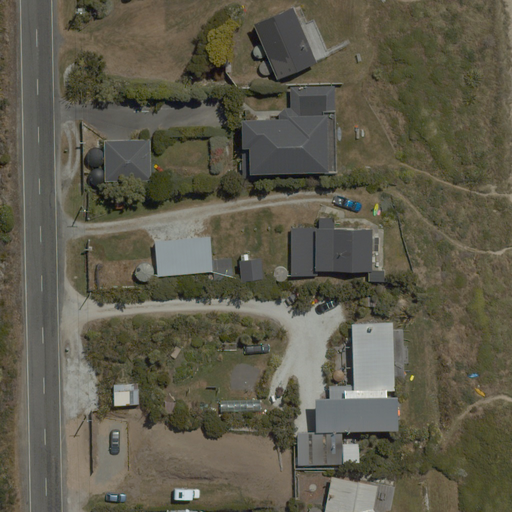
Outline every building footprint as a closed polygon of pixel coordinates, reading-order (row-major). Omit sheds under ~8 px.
[(293,1),(252,19),(277,74),(318,55),(293,1)] [(334,167),(333,80),(282,81),(283,106),(241,107),(241,168),(334,167)] [(146,172),(144,128),(99,130),(101,174),(146,172)] [(151,232),(153,266),(209,264),(207,227),(164,229),(163,215),(138,217),(139,232),(151,232)] [(388,219),(288,224),(290,270),(390,265),(388,219)] [(268,254),(241,255),(242,279),(269,279),(268,254)] [(399,422),(398,317),(353,317),(354,390),(317,391),(318,421),(302,421),(302,458),(342,458),(341,423),(399,422)] [(143,378),(115,379),(115,404),(144,403),(143,378)] [(259,425),(236,426),(237,451),(260,450),(259,425)] [(335,469),(328,511),(382,511),(378,506),(383,475),(335,469)]
